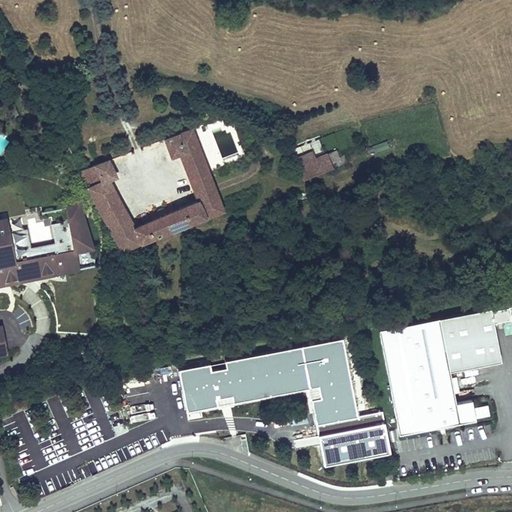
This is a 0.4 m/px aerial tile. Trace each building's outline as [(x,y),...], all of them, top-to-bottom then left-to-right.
[(78,172),(122,253),(227,212),(193,128),(164,139),(172,159),(180,156),(197,201),(136,227),(112,182),(119,178),(110,159),(78,172)] [(319,139),(312,141),(315,153),(323,151),(319,139)] [(311,149),(294,156),(303,178),(342,162),(336,148),(314,156),(311,149)] [(7,218),(0,219),(0,287),(81,271),(80,270),(97,267),(93,250),(95,250),(81,203),(66,206),(68,221),(51,224),(55,243),(31,248),(28,229),(10,232),(7,218)] [(511,304),(506,306),(507,309),(490,312),(492,324),(509,321),(511,335),(511,304)] [(489,309),(377,330),(397,435),(474,420),(470,400),(454,403),(448,372),(500,362),(492,324),(490,312),(489,309)] [(316,423),(357,415),(342,337),(225,359),(226,366),(211,369),(210,362),(178,368),(186,410),(217,404),(216,397),(224,396),(231,394),(233,401),(309,386),(321,384),(323,396),(311,398),(316,423)] [(225,359),(210,362),(211,369),(226,366),(225,359)] [(309,386),(311,398),(323,396),(321,384),(309,386)] [(216,397),(217,404),(233,401),(231,394),(224,396),(216,397)]
